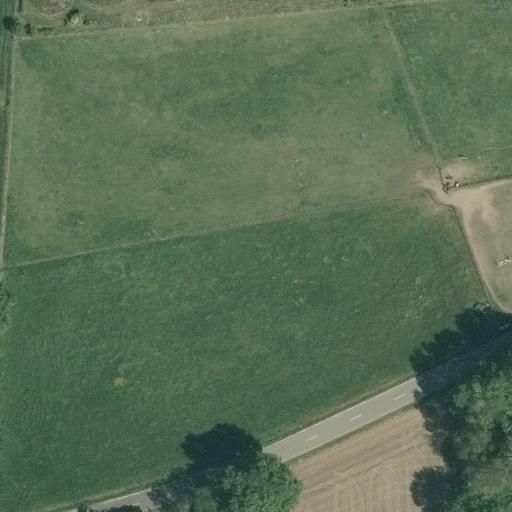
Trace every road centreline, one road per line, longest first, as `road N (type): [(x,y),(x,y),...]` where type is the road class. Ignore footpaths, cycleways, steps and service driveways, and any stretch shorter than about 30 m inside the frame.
road 1 (unclassified): [(235,470),(511,338)]
road 2 (unclassified): [(91,511),(235,470)]
